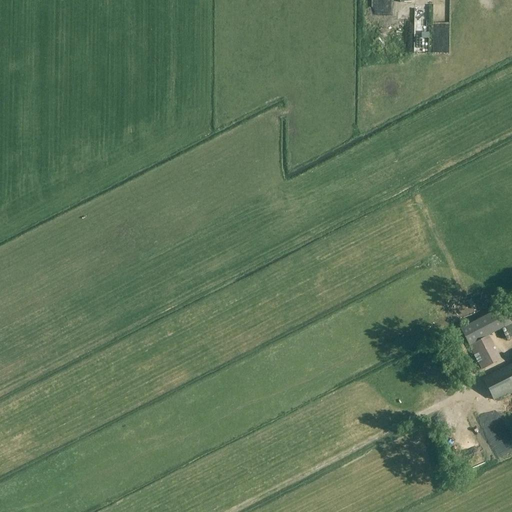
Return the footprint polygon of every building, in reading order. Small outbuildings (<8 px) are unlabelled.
[(394,12),(393,0),(374,0),(376,13),(394,12)] [(436,4),(436,50),(447,50),(447,5),(436,4)] [(407,37),(418,37),(418,24),(407,24),(407,37)] [(419,53),(428,53),(428,38),(419,38),(419,53)] [(487,336),(504,327),(510,339),(511,338),(511,309),(499,316),(496,311),(460,330),(481,370),(500,360),(487,336)] [(494,400),(511,391),(511,364),(483,379),(494,400)]
